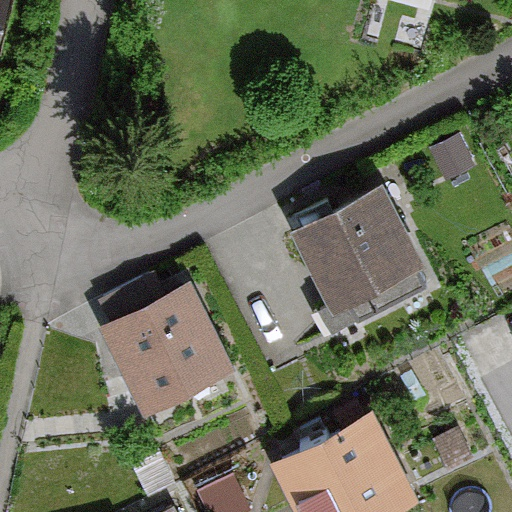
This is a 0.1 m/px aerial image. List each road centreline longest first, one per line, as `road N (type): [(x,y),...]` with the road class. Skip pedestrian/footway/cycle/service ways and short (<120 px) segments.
road 1 (residential): [(38,182),(28,251),(48,275),(78,274),(511,72)]
road 2 (residential): [(38,182),(81,0)]
